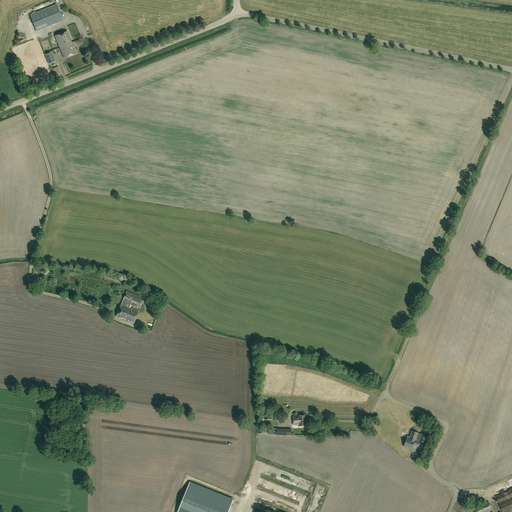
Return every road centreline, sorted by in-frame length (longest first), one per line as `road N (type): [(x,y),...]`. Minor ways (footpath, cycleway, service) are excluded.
road 1 (unclassified): [(511,69),(237,15)]
road 2 (unclassified): [(0,110),(237,15)]
